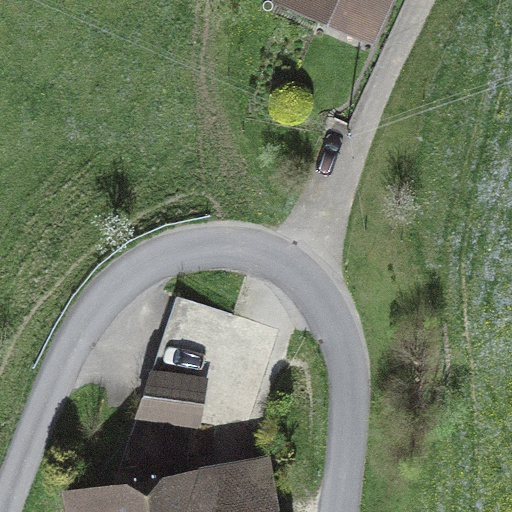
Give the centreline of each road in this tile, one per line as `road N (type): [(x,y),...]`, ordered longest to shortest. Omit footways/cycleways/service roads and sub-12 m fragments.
road 1 (unclassified): [(339,511),(355,398),(350,347),(336,318),(284,264),(219,245),(170,249),(129,265),(95,300),(5,511)]
road 2 (track): [(434,0),(309,285)]
